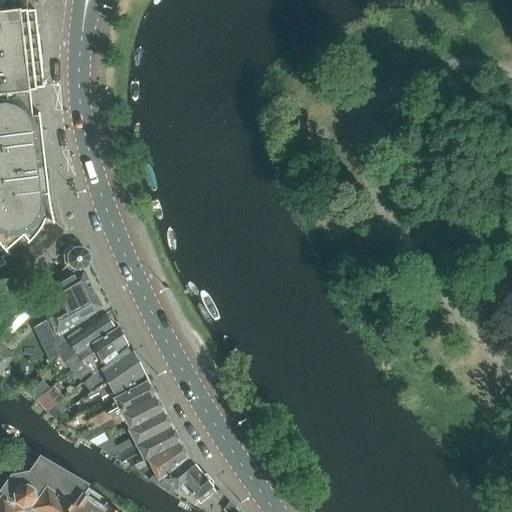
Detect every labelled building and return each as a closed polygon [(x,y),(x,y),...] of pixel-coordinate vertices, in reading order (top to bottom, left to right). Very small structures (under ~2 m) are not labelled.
[(0,0),(0,11),(26,8),(25,0),(0,0)] [(0,95),(30,92),(30,91),(37,90),(27,10),(21,11),(21,10),(0,12),(0,95)] [(49,199),(48,193),(39,113),(38,113),(38,115),(33,116),(30,92),(0,95),(0,244),(10,255),(6,250),(23,235),(28,241),(27,242),(28,243),(31,240),(36,236),(39,231),(42,225),(45,220),(53,223),(54,223),(53,218),(52,212),(50,206),(49,199)] [(418,146),(415,138),(408,140),(411,148),(405,151),(412,170),(430,163),(423,144),(418,146)] [(0,267),(6,264),(2,258),(8,254),(9,256),(10,255),(0,244),(0,267)] [(42,324),(49,338),(101,309),(83,269),(90,262),(89,254),(83,248),(74,248),(68,255),(68,265),(69,267),(59,277),(62,283),(48,290),(54,305),(46,311),(50,320),(42,324)] [(114,330),(104,314),(96,319),(58,348),(61,352),(57,355),(64,363),(71,371),(81,362),(80,360),(96,351),(92,345),(114,330)] [(115,329),(114,330),(92,345),(97,350),(101,348),(104,355),(100,357),(103,361),(127,348),(125,344),(127,339),(122,330),(116,330),(115,329)] [(139,363),(130,346),(102,370),(105,377),(95,384),(98,390),(139,363)] [(148,380),(139,363),(98,390),(101,395),(112,390),(116,397),(148,380)] [(157,398),(148,381),(113,400),(118,409),(110,414),(110,413),(95,420),(99,427),(157,398)] [(53,386),(37,400),(47,412),(63,398),(53,386)] [(164,412),(157,398),(99,427),(103,435),(118,427),(117,426),(125,422),(130,430),(164,412)] [(164,412),(130,430),(128,431),(133,440),(127,443),(126,442),(116,448),(120,454),(172,427),(164,412)] [(180,443),(172,427),(120,454),(124,462),(133,457),(133,456),(139,453),(144,461),(180,443)] [(189,458),(180,443),(144,461),(132,467),(141,473),(150,468),(154,476),(150,479),(159,484),(164,480),(162,478),(185,460),(189,458)] [(118,511),(107,504),(104,508),(82,493),(88,485),(41,457),(31,472),(12,476),(5,487),(0,483),(0,511),(37,511),(38,511),(37,511),(118,511)] [(197,500),(212,488),(212,483),(207,476),(202,475),(189,459),(164,480),(177,490),(179,488),(186,495),(189,492),(197,500)]
